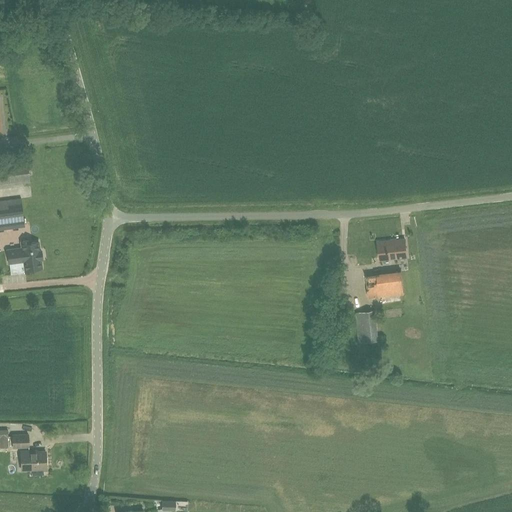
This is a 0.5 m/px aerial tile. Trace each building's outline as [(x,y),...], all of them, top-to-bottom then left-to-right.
[(0,185),(30,181),(28,162),(0,165),(0,185)] [(21,198),(0,200),(0,229),(25,226),(21,198)] [(378,242),(380,259),(407,256),(405,239),(378,242)] [(22,248),(7,250),(9,263),(24,261),(25,273),(33,272),(33,269),(41,268),(40,259),(42,259),(41,251),(39,251),(38,242),(30,243),(29,240),(21,241),(22,248)] [(374,301),(355,303),(360,343),(378,341),(374,301)] [(0,447),(8,447),(8,429),(0,429),(0,447)] [(12,448),(29,447),(29,433),(12,433),(12,448)] [(21,469),(46,468),(46,451),(29,452),(29,450),(21,451),(21,469)] [(162,500),(161,510),(175,510),(175,501),(162,500)]
